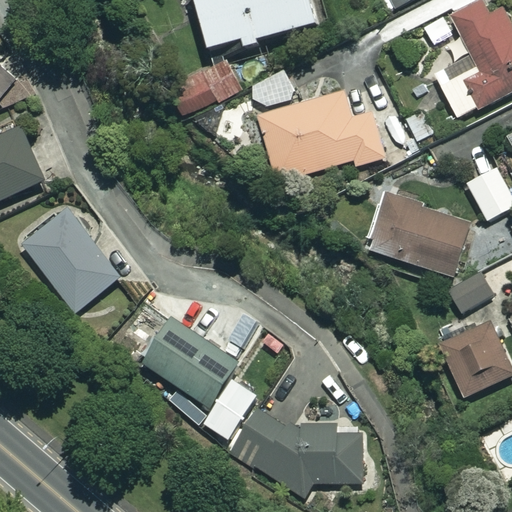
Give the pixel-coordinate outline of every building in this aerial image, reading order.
[(320,27),(312,0),(198,0),(213,52),(246,42),(248,47),(320,27)] [(417,0),(386,0),(393,12),(417,0)] [(511,6),(491,16),(485,4),(454,20),(475,61),(439,78),(460,120),(511,94),(511,6)] [(245,92),(230,59),(172,85),(187,118),(245,92)] [(355,121),(347,94),(261,119),(280,183),(356,161),(358,167),(387,159),(374,116),(355,121)] [(0,203),(47,182),(24,131),(0,141),(0,203)] [(511,210),(511,203),(496,173),(470,187),(489,223),(511,210)] [(474,226),(389,199),(372,252),(456,280),(474,226)] [(24,243),(77,314),(122,279),(71,209),(24,243)] [(494,297),(481,274),(450,292),(464,315),(494,297)] [(241,364),(171,319),(142,362),(211,409),(241,364)] [(511,379),(511,369),(491,324),(441,347),(466,401),(511,379)] [(257,398),(233,381),(203,426),(228,442),(257,398)] [(301,429),(287,427),(258,409),(230,454),(305,500),(315,485),(365,485),(364,434),(338,434),(338,425),(302,425),(301,429)]
